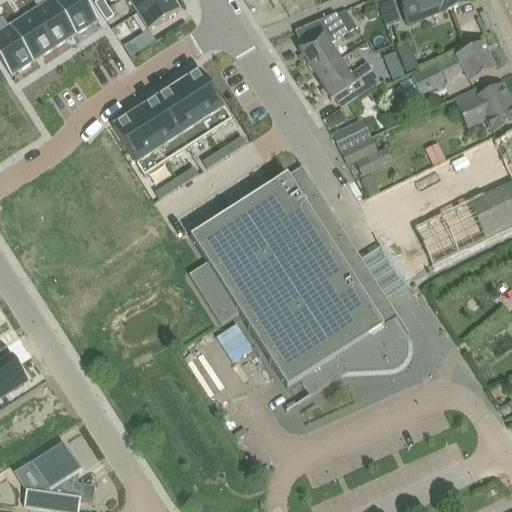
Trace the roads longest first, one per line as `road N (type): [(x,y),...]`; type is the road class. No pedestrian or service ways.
road 1 (unclassified): [(149,510),(0,269)]
road 2 (residential): [(227,24),(131,82),(0,187)]
road 3 (residential): [(361,232),(227,24)]
road 4 (residential): [(380,511),(511,461)]
